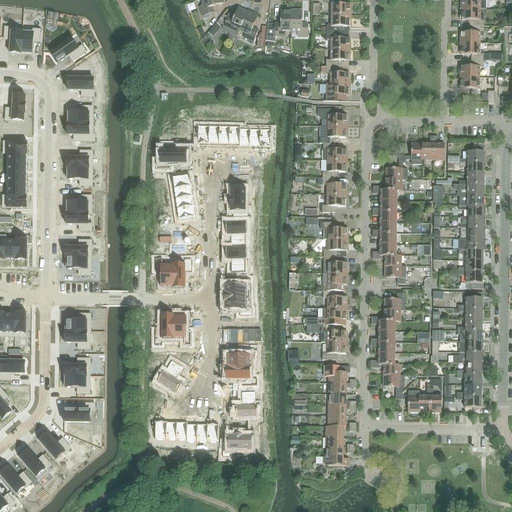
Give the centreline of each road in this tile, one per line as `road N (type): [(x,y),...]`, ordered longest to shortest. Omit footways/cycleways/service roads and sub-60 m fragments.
road 1 (residential): [(384,120),(372,125),(365,159),(365,426)]
road 2 (residential): [(0,72),(38,75),(46,86),(43,299)]
road 3 (residential): [(249,171),(203,170),(209,298)]
road 4 (residential): [(43,299),(42,403),(0,449)]
road 5 (residential): [(209,298),(43,299)]
road 6 (residential): [(209,298),(213,407),(159,409)]
road 7 (residential): [(503,288),(511,138)]
road 8 (residential): [(502,430),(503,288)]
road 9 (residential): [(502,430),(365,426)]
road 10 (residential): [(384,120),(373,80),(374,0)]
road 11 (residential): [(443,120),(446,0)]
